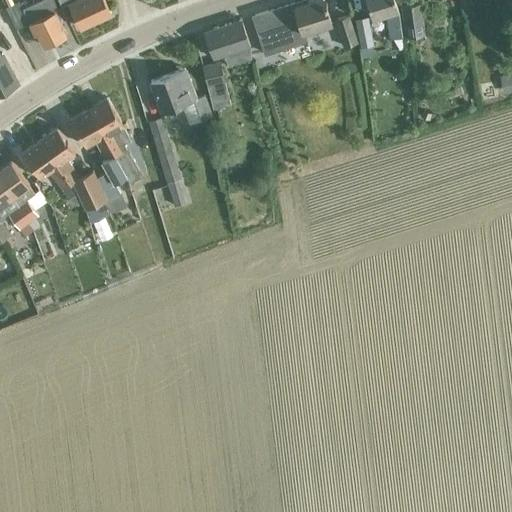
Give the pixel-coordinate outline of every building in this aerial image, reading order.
[(18,2),(6,8),(16,28),(29,22),(30,26),(34,34),(37,33),(43,45),(66,35),(55,10),(57,8),(53,0),(40,0),(36,2),(22,8),(18,2)] [(59,0),(62,6),(69,2),(81,27),(112,12),(105,0),(59,0)] [(332,22),(326,5),(327,5),(326,1),(325,2),(324,0),(308,0),(296,4),(295,1),(253,14),(260,37),(265,53),(282,47),(307,39),(304,31),(332,22)] [(395,0),(367,0),(373,18),(386,13),(389,37),(392,37),(402,36),(399,9),(395,0)] [(402,4),(407,36),(425,33),(421,2),(402,4)] [(356,39),(347,12),(333,17),(342,45),(356,39)] [(368,17),(356,19),(361,47),(373,45),(368,17)] [(223,54),(251,45),(242,18),(205,30),(214,57),(223,54)] [(251,45),(223,54),(227,64),(251,57),(251,45)] [(0,88),(16,80),(9,67),(2,52),(0,52),(0,88)] [(221,61),(204,65),(214,108),(231,104),(221,61)] [(185,67),(151,80),(162,111),(182,103),(190,123),(191,122),(204,118),(213,114),(205,95),(196,98),(191,85),(185,67)] [(108,96),(89,107),(116,153),(114,155),(126,176),(129,182),(142,175),(126,147),(125,148),(122,143),(131,137),(123,123),(108,96)] [(89,107),(71,118),(87,144),(96,139),(107,158),(102,161),(108,171),(97,177),(102,186),(105,199),(107,198),(120,192),(115,182),(126,176),(114,155),(116,153),(89,107)] [(431,113),(424,109),(420,116),(427,120),(431,113)] [(182,183),(169,140),(161,116),(149,119),(157,143),(168,179),(170,187),(182,183)] [(58,126),(41,139),(71,182),(77,192),(85,207),(90,219),(109,211),(105,199),(102,186),(97,177),(95,170),(80,175),(67,157),(76,151),(58,126)] [(71,182),(41,139),(24,151),(41,176),(50,170),(70,198),(77,192),(71,182)] [(12,159),(0,167),(0,177),(19,204),(18,205),(29,220),(29,221),(34,229),(40,225),(35,217),(39,214),(36,210),(48,201),(39,189),(35,192),(12,159)] [(19,204),(0,177),(0,216),(0,234),(3,239),(12,233),(2,218),(10,213),(20,228),(25,235),(34,229),(29,221),(29,220),(18,205),(19,204)] [(50,202),(61,195),(52,182),(41,189),(50,202)]
